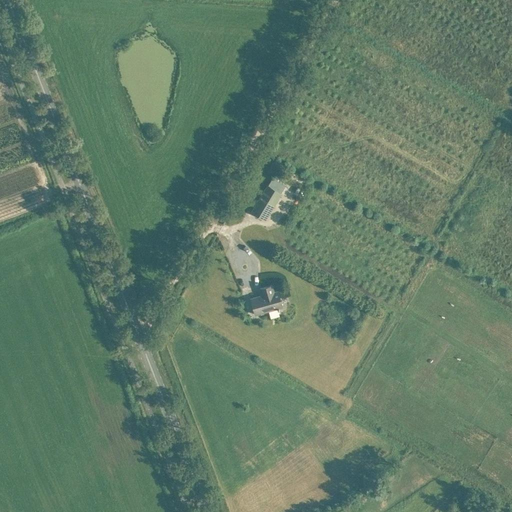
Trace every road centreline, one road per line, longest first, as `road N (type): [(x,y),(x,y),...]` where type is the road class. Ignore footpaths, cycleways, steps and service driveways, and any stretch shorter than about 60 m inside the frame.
road 1 (tertiary): [(205,511),(8,0)]
road 2 (track): [(122,341),(160,308),(332,0)]
